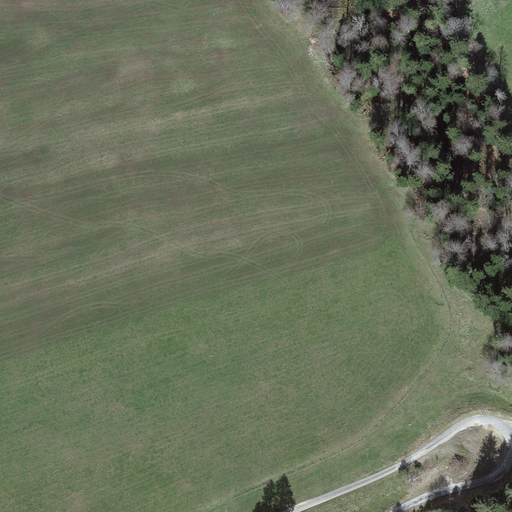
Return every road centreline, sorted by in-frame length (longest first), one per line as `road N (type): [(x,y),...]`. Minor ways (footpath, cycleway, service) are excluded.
road 1 (unclassified): [(288,511),(402,464),(468,421),(498,423),(511,439)]
road 2 (unclassified): [(511,456),(496,475),(396,511)]
